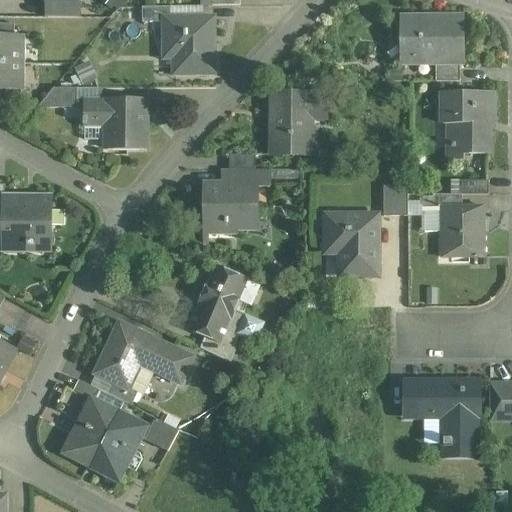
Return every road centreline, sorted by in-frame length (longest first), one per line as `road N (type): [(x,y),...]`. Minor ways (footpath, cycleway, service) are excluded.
road 1 (residential): [(318,0),(126,217)]
road 2 (residential): [(126,217),(2,455)]
road 3 (residential): [(0,138),(126,217)]
road 4 (residential): [(110,511),(2,455)]
